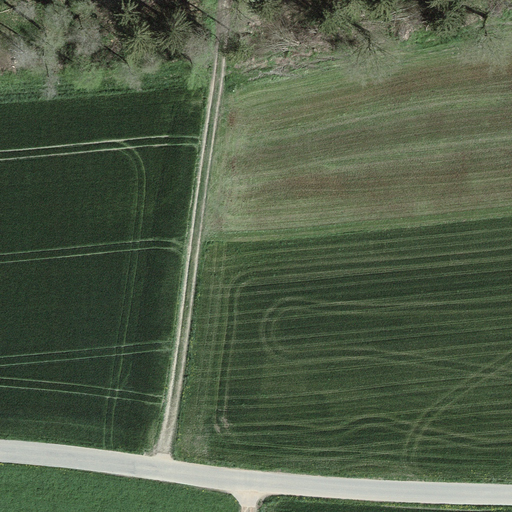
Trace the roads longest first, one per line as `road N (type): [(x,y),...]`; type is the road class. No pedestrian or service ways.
road 1 (tertiary): [(0,458),(164,466),(253,489),(511,493)]
road 2 (track): [(164,466),(224,0)]
